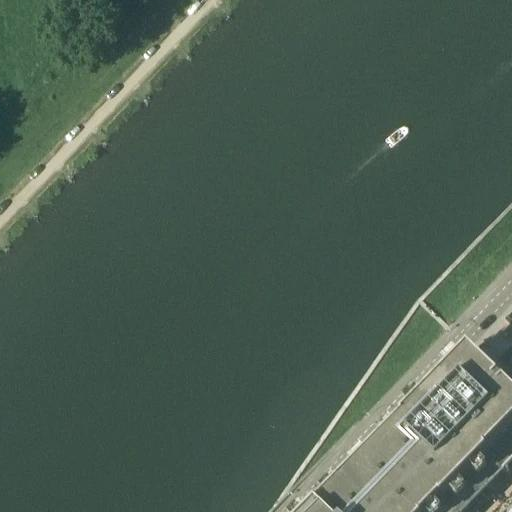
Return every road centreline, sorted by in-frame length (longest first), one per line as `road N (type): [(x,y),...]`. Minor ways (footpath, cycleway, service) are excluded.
road 1 (track): [(214,0),(0,219)]
road 2 (unclassified): [(297,511),(511,296)]
